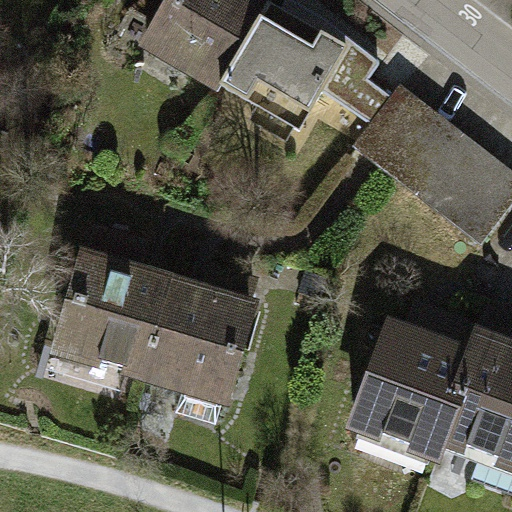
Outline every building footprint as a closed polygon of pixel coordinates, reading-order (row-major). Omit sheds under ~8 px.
[(279,0),(171,0),(142,53),(223,99),(226,93),(274,10),(279,0)] [(353,54),(274,10),(226,93),(306,137),(329,96),(349,61),(353,54)] [(511,209),(511,169),(403,87),(397,95),(349,61),(329,96),(368,126),(349,152),(480,251),(511,209)] [(95,257),(84,253),(52,364),(150,392),(182,281),(144,270),(151,245),(101,232),(95,257)] [(202,287),(182,281),(150,392),(238,418),(270,307),(246,300),(252,280),(208,267),(202,287)] [(511,313),(492,306),(483,332),(437,456),(474,470),(470,480),(511,495),(511,313)] [(437,456),(483,332),(415,308),(409,325),(395,320),(354,435),(434,463),(437,456)]
